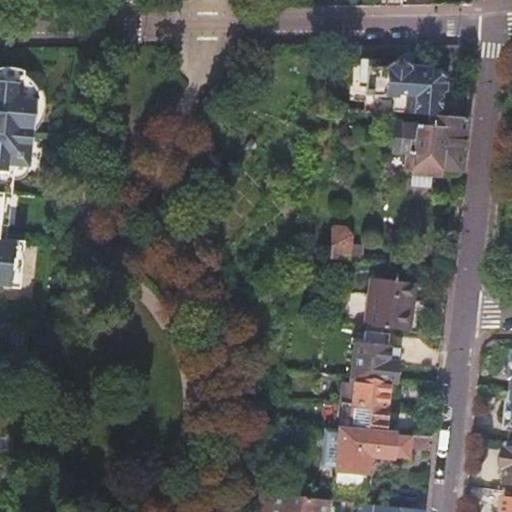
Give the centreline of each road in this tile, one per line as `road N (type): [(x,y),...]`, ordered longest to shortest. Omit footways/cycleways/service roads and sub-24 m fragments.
road 1 (residential): [(0,24),(497,21)]
road 2 (residential): [(461,330),(497,21)]
road 3 (residential): [(461,330),(440,511)]
